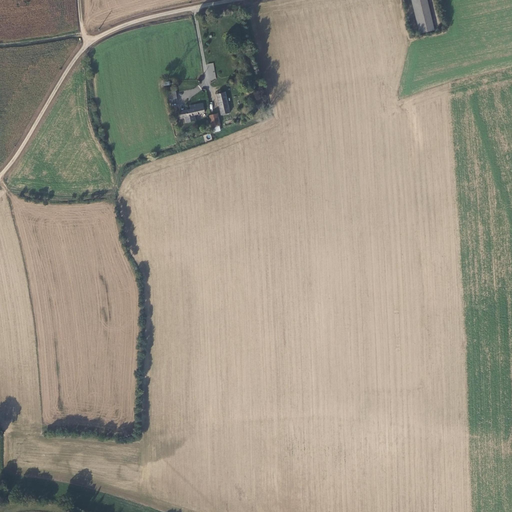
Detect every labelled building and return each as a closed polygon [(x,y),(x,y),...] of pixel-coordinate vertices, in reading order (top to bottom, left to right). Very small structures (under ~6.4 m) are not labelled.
[(412,0),(420,34),(435,30),(428,0),(412,0)] [(209,80),(216,79),(213,63),(206,64),(209,80)] [(221,115),(230,114),(226,92),(218,94),(221,115)] [(176,93),(169,94),(170,104),(178,102),(176,93)] [(205,115),(204,105),(190,107),(191,109),(185,110),(186,118),(195,117),(205,115)] [(218,113),(211,115),(212,127),(220,125),(218,113)]
